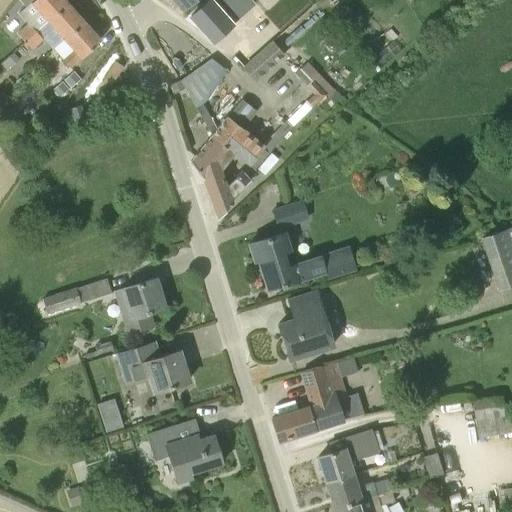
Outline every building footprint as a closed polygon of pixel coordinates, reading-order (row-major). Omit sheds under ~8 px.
[(20,0),(26,6),(18,13),(28,24),(18,34),(24,41),(68,3),(64,0),(20,0)] [(240,16),(225,0),(208,0),(191,16),(214,41),(232,24),(232,23),(240,16)] [(66,41),(86,23),(68,3),(24,41),(32,50),(43,40),(45,43),(58,32),(66,41)] [(86,23),(66,41),(75,50),(64,60),(71,68),(101,41),(86,23)] [(243,67),(251,76),(256,81),(285,55),(271,41),(251,59),(246,53),(239,60),(244,65),(243,67)] [(207,59),(207,47),(190,47),(189,59),(207,59)] [(181,89),(205,103),(228,64),(204,50),(181,89)] [(300,69),(313,81),(326,94),(339,107),(346,101),(307,62),(300,69)] [(309,90),(303,98),(308,102),(319,89),(305,77),(301,83),(309,90)] [(85,119),(81,106),(81,105),(71,108),(75,122),(85,119)] [(226,118),(212,136),(235,153),(253,168),(266,151),(226,118)] [(235,153),(212,136),(191,161),(204,178),(227,169),(224,166),(235,153)] [(235,177),(227,169),(204,178),(204,179),(218,218),(234,201),(232,198),(251,180),(242,170),(235,177)] [(278,229),(309,219),(303,200),(272,209),(278,229)] [(511,286),(511,227),(507,230),(482,239),(501,290),(511,286)] [(326,272),(327,271),(329,276),(356,267),(349,245),(324,253),(325,256),(321,257),(320,255),(288,265),(284,253),(291,250),(286,232),(249,244),(255,261),(259,260),(268,288),(282,284),(282,286),(326,272)] [(43,298),(48,314),(112,293),(107,278),(43,298)] [(124,320),(128,334),(153,326),(149,313),(165,308),(156,278),(123,289),(131,317),(124,320)] [(302,318),(296,320),(279,325),(290,360),(326,348),(321,332),(330,329),(317,290),(290,299),(294,312),(299,310),(302,318)] [(95,346),(97,354),(113,350),(110,342),(95,346)] [(147,344),(115,354),(125,385),(147,378),(151,392),(188,380),(178,350),(151,358),(147,344)] [(306,408),(346,396),(340,378),(354,373),(349,357),(302,372),(310,400),(304,402),(306,408)] [(273,418),(279,439),(344,419),(363,413),(357,393),(346,397),(346,396),(306,408),(273,418)] [(502,396),(473,400),(478,439),(511,433),(511,414),(504,415),(504,411),(502,396)] [(104,428),(122,426),(119,397),(101,399),(104,428)] [(154,460),(165,456),(172,478),(188,473),(222,462),(219,455),(222,451),(219,444),(215,442),(213,434),(198,439),(196,434),(179,439),(174,424),(146,433),(154,460)] [(318,456),(326,482),(352,474),(348,462),(364,457),(364,454),(378,450),(377,449),(378,449),(372,429),(348,436),(350,446),(341,449),(318,456)] [(437,453),(424,457),(416,459),(421,476),(429,474),(430,477),(443,473),(437,453)] [(326,482),(335,508),(376,494),(391,489),(387,478),(372,483),(372,481),(356,486),(352,474),(326,482)] [(376,494),(335,508),(335,511),(367,511),(381,508),(380,505),(394,500),(391,489),(376,494)]
